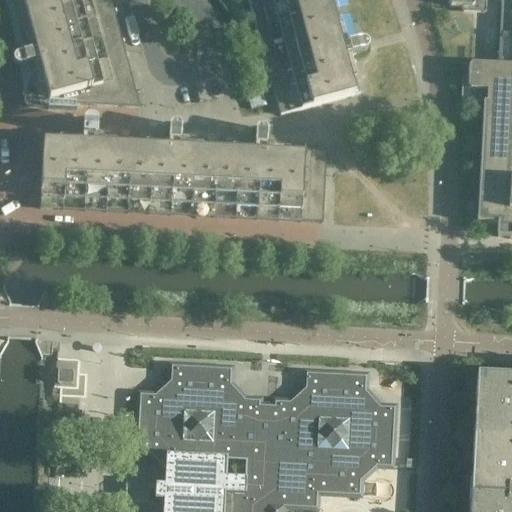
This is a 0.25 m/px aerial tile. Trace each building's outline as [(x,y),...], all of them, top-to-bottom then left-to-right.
[(139,110),(109,0),(22,0),(26,8),(28,17),(32,38),(32,61),(30,83),(24,102),(24,103),(24,104),(24,105),(25,106),(26,107),(28,108),(29,109),(48,109),(48,111),(76,112),(77,106),(139,110)] [(346,43),(334,0),(248,0),(280,117),(360,95),(346,43)] [(497,226),(497,230),(511,231),(511,0),(448,0),(448,5),(450,8),(461,9),(461,8),(471,9),(474,6),(474,3),(474,0),(501,0),(498,67),(472,66),(468,68),(468,79),(467,89),(470,91),(474,92),(487,93),(486,104),(483,104),(476,224),(497,226)] [(86,155),(87,141),(55,139),(55,145),(43,144),(42,153),(86,155)] [(323,214),(326,153),(87,141),(86,155),(85,170),(84,202),(323,214)] [(85,170),(86,155),(42,153),(42,168),(85,170)] [(84,202),(85,170),(42,168),(40,200),(84,202)] [(223,511),(224,505),(209,505),(210,491),(225,492),(226,469),(234,462),(256,463),(257,448),(271,449),(267,511),(283,511),(284,510),(316,511),(317,497),(317,490),(329,490),(328,497),(360,499),(360,484),(376,470),(391,471),(394,410),(379,409),(365,394),(366,378),(305,375),(304,389),(288,404),(273,403),(273,418),(259,418),(260,402),(244,401),(230,386),(231,371),(170,367),(169,383),(154,397),(139,396),(135,457),(151,458),(165,473),(164,488),(179,489),(179,503),(163,502),(162,511),(223,511)] [(72,386),(73,372),(58,372),(57,385),(72,386)] [(511,378),(476,377),(476,379),(483,379),(482,402),(475,402),(473,436),(511,438),(511,378)] [(511,498),(511,438),(473,436),(471,478),(478,479),(477,497),(511,498)] [(511,511),(511,498),(477,497),(476,511),(511,511)]
